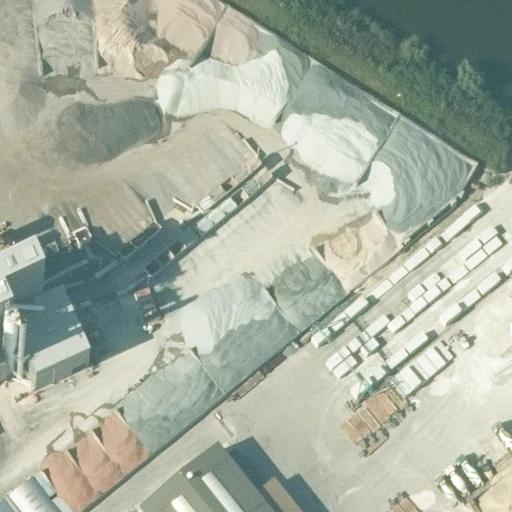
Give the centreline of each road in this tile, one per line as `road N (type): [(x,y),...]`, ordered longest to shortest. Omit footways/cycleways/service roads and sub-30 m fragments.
road 1 (unknown): [(0,431),(105,373),(208,288),(290,198),(293,179),(289,156),(272,136),(214,101),(190,100),(64,178),(0,197)]
road 2 (unknown): [(327,504),(271,436),(222,426),(155,456),(85,511)]
road 3 (unknown): [(327,504),(410,445),(511,420)]
